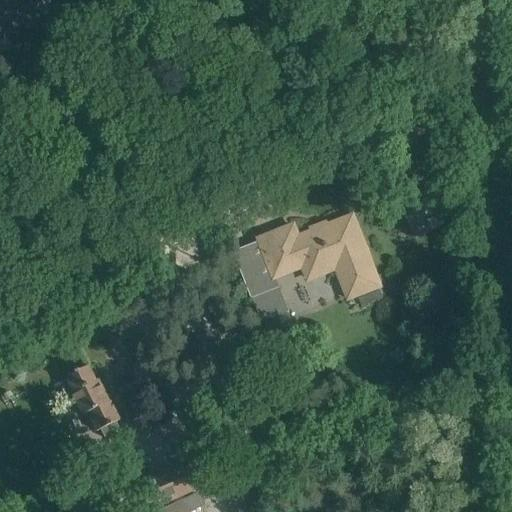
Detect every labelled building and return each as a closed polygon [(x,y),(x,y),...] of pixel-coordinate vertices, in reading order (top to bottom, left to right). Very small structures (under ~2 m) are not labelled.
[(49,0),(0,0),(0,35),(55,15),(50,2),(49,0)] [(431,192),(401,204),(407,220),(414,237),(430,231),(426,220),(440,214),(431,192)] [(296,234),(262,247),(273,277),(275,277),(301,267),(312,263),(317,276),(340,267),(352,298),(361,294),(379,287),(353,220),(299,241),(296,234)] [(308,315),(346,299),(341,285),(302,301),(308,315)] [(130,306),(107,318),(115,334),(138,322),(130,306)] [(89,366),(64,379),(82,417),(88,416),(95,433),(101,431),(105,439),(120,431),(116,423),(121,420),(111,402),(110,402),(99,380),(97,381),(89,366)] [(327,370),(297,371),(298,389),(327,388),(327,370)] [(186,460),(139,480),(152,509),(199,490),(186,460)]
